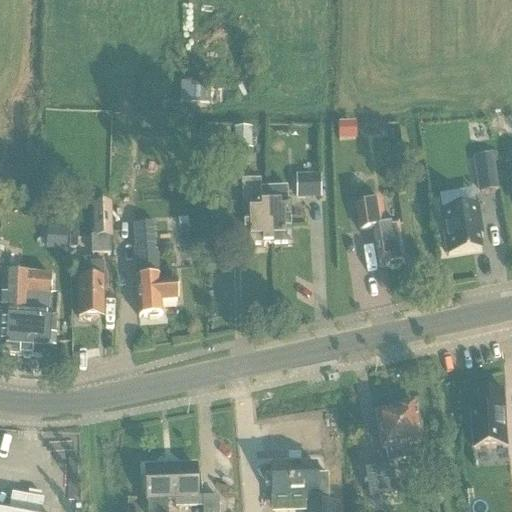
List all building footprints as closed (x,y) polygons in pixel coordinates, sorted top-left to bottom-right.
[(163,119),(203,121),(205,74),(164,73),(163,119)] [(356,140),(355,123),(338,124),(339,141),(356,140)] [(251,149),(250,128),(234,128),(234,149),(251,149)] [(230,142),(230,129),(206,129),(206,142),(230,142)] [(494,153),(472,156),(477,193),(499,190),(494,153)] [(320,198),(319,175),(296,176),(296,199),(320,198)] [(243,247),(270,246),(269,228),(268,228),(267,206),(266,200),(260,200),(260,191),(261,190),(260,180),(240,181),(241,206),(243,247)] [(269,228),(270,246),(290,245),(288,204),(286,205),(285,189),(261,190),(260,191),(260,200),(266,200),(267,206),(268,228),(269,228)] [(111,237),(110,203),(92,204),(93,238),(111,237)] [(385,268),(405,264),(398,226),(385,229),(381,203),(355,207),(359,232),(374,230),(379,264),(384,264),(385,268)] [(476,207),(440,212),(447,257),(479,253),(477,237),(480,237),(476,207)] [(175,282),(159,283),(159,278),(155,224),(135,226),(137,248),(135,249),(137,280),(136,280),(139,318),(162,316),(161,303),(177,302),(175,282)] [(103,264),(101,264),(101,259),(93,259),(93,264),(91,264),(91,258),(78,259),(78,280),(77,280),(78,319),(103,319),(103,280),(103,264)] [(4,275),(3,289),(0,343),(0,356),(53,359),(55,319),(54,319),(55,298),(50,298),(51,278),(27,276),(27,277),(4,275)] [(481,413),(472,414),(474,452),(508,450),(504,394),(479,395),(481,413)] [(408,448),(421,445),(413,406),(395,409),(395,413),(375,417),(382,453),(385,452),(387,465),(411,461),(408,448)] [(315,476),(315,465),(270,467),(271,498),(306,496),(306,511),(332,511),(332,504),(328,504),(327,475),(315,476)] [(195,499),(195,468),(145,469),(144,502),(146,502),(146,511),(167,511),(167,501),(173,501),(173,509),(201,508),(200,511),(216,511),(216,498),(195,499)] [(394,488),(390,469),(365,473),(368,492),(394,488)] [(40,511),(43,500),(12,495),(8,511),(40,511)]
